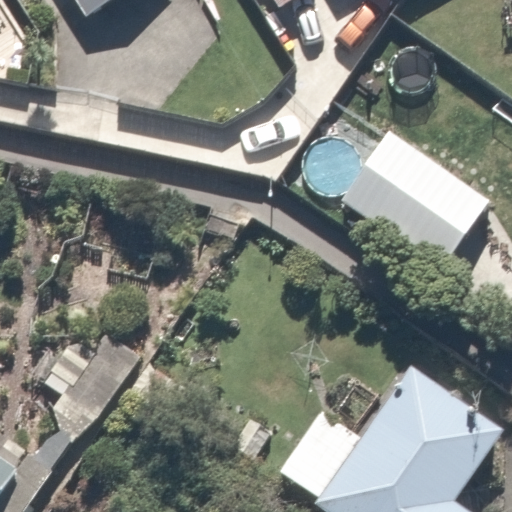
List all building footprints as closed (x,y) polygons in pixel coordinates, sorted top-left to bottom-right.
[(158,0),(42,0),(76,52),(158,0)] [(299,0),(229,0),(255,44),(308,14),(299,0)] [(365,0),(384,17),(416,0),(365,0)] [(374,164),(344,219),(455,280),(485,226),(374,164)] [(311,430),(265,501),(281,511),(465,511),(503,454),(405,392),(360,461),(311,430)] [(0,477),(0,511),(8,511),(22,491),(0,477)]
